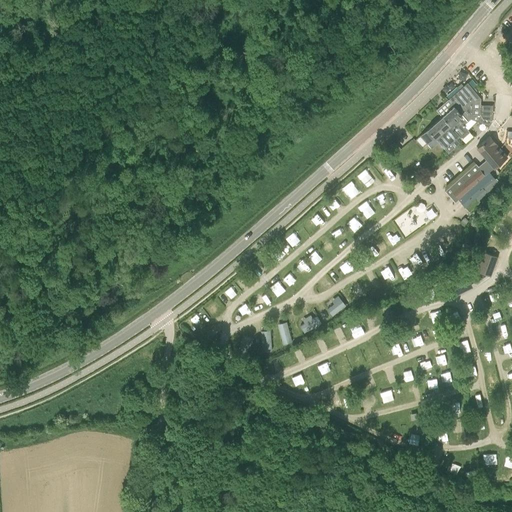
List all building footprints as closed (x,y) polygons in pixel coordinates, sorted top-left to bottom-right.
[(450,96),(464,84),(461,80),(447,93),(450,96)] [(436,109),(442,116),(459,135),(458,136),(459,136),(463,133),(464,133),(465,132),(468,130),(463,125),(470,119),(481,123),(489,126),(490,124),(491,123),(491,122),(493,114),(493,107),(480,107),(480,99),(467,83),(436,109)] [(459,135),(442,116),(420,135),(431,148),(438,142),(448,153),(459,143),(455,138),(458,136),(459,135)] [(494,168),(507,157),(495,143),(489,136),(476,147),(494,168)] [(396,158),(394,156),(394,154),(401,149),(395,142),(382,153),(391,163),(396,158)] [(454,202),(455,202),(458,199),(465,208),(470,213),(489,196),(485,192),(483,190),(495,180),(483,164),(478,168),(475,164),(445,191),(454,202)] [(368,165),(359,172),(367,184),(381,173),(375,166),(371,169),(368,165)] [(351,199),(360,192),(351,180),(342,188),(351,199)] [(381,202),(384,206),(391,202),(388,198),(381,202)] [(368,217),(377,212),(369,199),(360,205),(368,217)] [(393,218),(405,237),(430,220),(419,202),(393,218)] [(433,206),(426,210),(432,219),(439,215),(433,206)] [(341,243),(349,237),(343,227),(334,233),(341,243)] [(293,245),(301,239),(294,231),(286,237),(293,245)] [(308,250),(311,258),(319,255),(315,247),(308,250)] [(483,254),(478,269),(488,272),(493,258),(483,254)] [(451,282),(456,292),(468,286),(463,276),(451,282)] [(244,290),(252,285),(247,278),(239,283),(244,290)] [(271,285),(279,295),(287,288),(280,279),(271,285)] [(424,290),(428,300),(438,295),(434,285),(424,290)] [(225,302),(233,299),(230,292),(222,296),(225,302)] [(327,305),(334,315),(348,304),(341,295),(327,305)] [(210,311),(219,308),(216,300),(207,303),(210,311)] [(434,322),(444,318),(441,308),(431,312),(434,322)] [(379,311),(372,314),(376,322),(383,319),(379,311)] [(322,323),(319,312),(305,318),(309,328),(322,323)] [(194,327),(202,321),(197,313),(188,319),(194,327)] [(279,322),(284,343),(293,341),(289,320),(279,322)] [(362,320),(352,325),(356,333),(366,328),(362,320)] [(507,325),(497,327),(500,339),(509,337),(507,325)] [(262,329),(263,350),(273,350),(272,328),(262,329)] [(488,330),(480,332),(482,339),(490,337),(488,330)] [(410,335),(413,344),(423,341),(420,332),(410,335)] [(249,350),(253,335),(244,333),(240,347),(249,350)] [(462,352),(472,350),(470,341),(459,343),(462,352)] [(511,345),(511,342),(502,345),(504,355),(511,352),(511,345)] [(377,349),(366,354),(371,364),(381,359),(377,349)] [(288,355),(291,361),(297,358),(294,352),(288,355)] [(438,357),(442,366),(450,363),(446,354),(438,357)] [(345,374),(353,373),(351,363),(343,364),(345,374)] [(307,367),(297,370),(301,380),(310,377),(307,367)] [(411,368),(404,370),(407,380),(414,378),(411,368)] [(426,377),(429,386),(437,383),(434,374),(426,377)] [(405,384),(407,393),(415,391),(413,382),(405,384)] [(384,401),(395,399),(392,388),(381,391),(384,401)] [(347,406),(356,403),(353,391),(344,394),(347,406)] [(332,408),(344,404),(341,395),(329,399),(332,408)] [(484,452),(484,463),(498,463),(498,452),(484,452)] [(435,461),(443,461),(443,454),(436,453),(435,461)]
